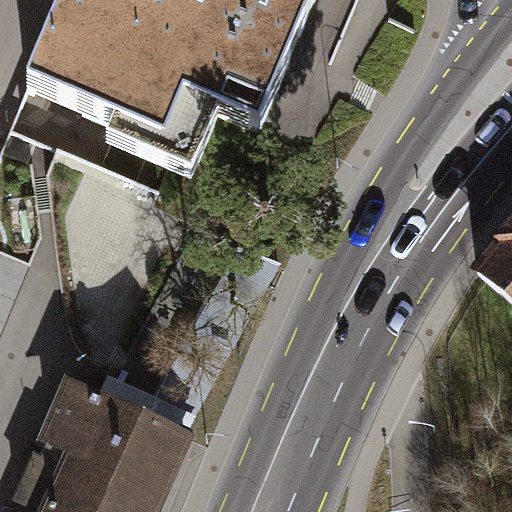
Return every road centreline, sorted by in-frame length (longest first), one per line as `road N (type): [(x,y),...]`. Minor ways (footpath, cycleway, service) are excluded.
road 1 (secondary): [(511,96),(443,182),(351,342)]
road 2 (unclassified): [(351,342),(401,383),(412,511)]
road 3 (secondary): [(351,342),(278,511)]
